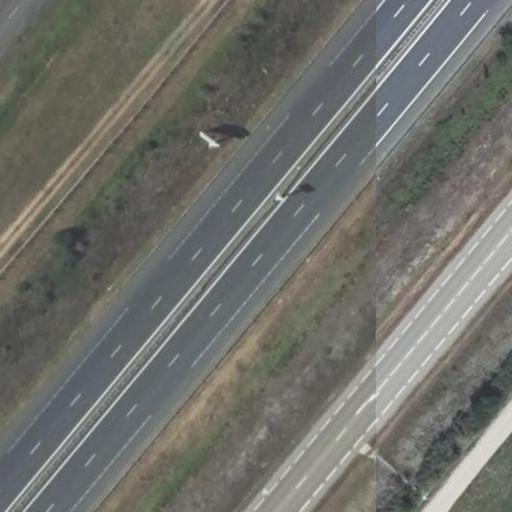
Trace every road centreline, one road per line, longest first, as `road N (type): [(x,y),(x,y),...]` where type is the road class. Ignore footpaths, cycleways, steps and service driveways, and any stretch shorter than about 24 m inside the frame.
road 1 (motorway): [(48,511),(472,0)]
road 2 (motorway): [(407,0),(0,490)]
road 3 (secondary): [(511,228),(276,511)]
road 4 (unclassified): [(439,511),(511,416)]
